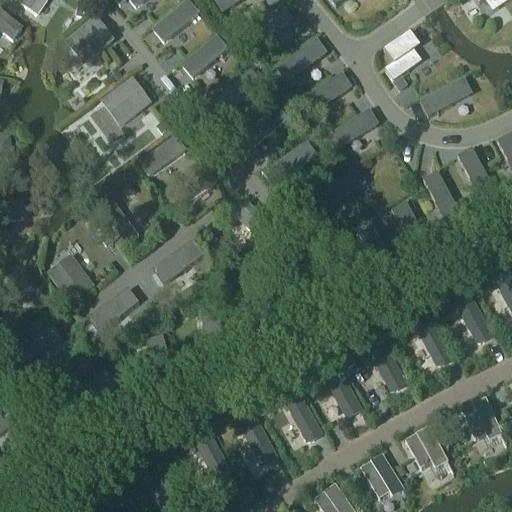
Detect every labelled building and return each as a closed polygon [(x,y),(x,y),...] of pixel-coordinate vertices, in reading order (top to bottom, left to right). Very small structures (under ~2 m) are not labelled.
[(28,0),(23,9),(36,18),(43,8),(47,0),(28,0)] [(121,0),(116,0),(113,3),(119,10),(125,5),(121,0)] [(126,0),(135,10),(146,1),(147,0),(126,0)] [(216,0),(213,2),(223,18),(226,16),(233,11),(243,5),(249,0),(216,0)] [(326,0),(334,10),(343,3),(346,0),(326,0)] [(511,0),(471,0),(478,9),(484,4),(486,6),(492,15),(493,16),(502,9),(503,8),(511,2),(511,1),(511,0)] [(165,22),(152,32),(163,46),(175,36),(188,27),(191,24),(200,17),(190,3),(177,13),(165,22)] [(250,32),(240,38),(250,52),(256,48),(260,46),(270,39),(281,33),(290,26),(280,11),(271,18),(261,25),(250,32)] [(0,33),(12,43),(21,32),(9,22),(0,14),(0,33)] [(76,37),(66,44),(67,45),(75,55),(84,67),(98,56),(107,49),(112,45),(103,33),(95,23),(94,22),(85,29),(76,37)] [(388,70),(383,73),(384,74),(391,84),(394,88),(398,95),(406,89),(400,81),(410,74),(420,67),(419,66),(412,56),(417,52),(411,42),(413,41),(410,36),(398,45),(386,53),(386,54),(395,66),(388,70)] [(192,59),(181,68),(186,75),(192,82),(193,81),(204,72),(215,63),(220,59),(227,53),(216,40),(204,49),(192,59)] [(286,67),(276,74),(286,87),(289,84),(295,79),(305,72),(315,65),(323,58),(324,57),(314,44),(305,52),(295,59),(286,67)] [(114,86),(121,80),(116,74),(109,79),(114,86)] [(218,100),(211,107),(212,108),(223,121),(224,120),(231,115),(241,106),(243,105),(252,97),(254,95),(262,88),(250,74),(240,82),(229,91),(218,100)] [(313,97),(300,106),(310,121),(313,118),(323,112),(336,103),(349,94),(340,80),(327,89),(313,97)] [(111,97),(101,105),(103,107),(110,117),(120,129),(130,122),(138,115),(141,113),(150,107),(140,94),(137,90),(131,82),(121,90),(111,97)] [(430,101),(419,106),(427,122),(438,116),(449,111),(459,105),(470,100),(461,84),(451,89),(440,95),(430,101)] [(245,137),(235,147),(245,158),(247,160),(250,158),(253,156),(257,151),(268,142),(269,141),(278,133),(280,132),(288,124),(276,110),(266,119),(255,128),(245,137)] [(336,135),(326,141),(334,154),(338,152),(345,148),(355,142),(365,136),(376,129),(367,115),(357,122),(347,128),(336,135)] [(511,137),(511,136),(495,145),(501,154),(507,165),(508,164),(511,171),(511,137)] [(150,156),(138,165),(148,180),(154,176),(160,172),(172,164),(185,155),(180,148),(174,140),(162,148),(150,156)] [(0,164),(0,165),(13,162),(13,161),(9,141),(0,143),(0,164)] [(272,170),(262,177),(272,191),(282,184),(288,180),(293,176),(305,168),(307,167),(316,161),(307,146),(295,154),(284,162),(272,170)] [(471,152),(456,161),(457,162),(463,172),(469,184),(470,184),(476,194),(481,204),(484,209),(492,205),(498,201),(493,193),(486,179),(479,166),(471,152)] [(0,191),(27,185),(22,163),(0,168),(0,191)] [(173,190),(161,199),(171,214),(178,209),(183,206),(195,197),(207,189),(208,189),(198,174),(185,182),(173,190)] [(324,195),(314,202),(323,216),(329,212),(333,209),(343,202),(353,196),(363,189),(356,178),(354,175),(344,182),(334,188),(324,195)] [(438,176),(423,184),(429,196),(435,207),(436,207),(444,221),(450,232),(459,227),(463,225),(457,213),(451,201),(444,188),(438,176)] [(133,196),(128,188),(121,193),(126,201),(133,196)] [(111,205),(98,215),(107,227),(116,239),(124,252),(127,250),(137,242),(129,230),(120,218),(113,208),(111,205)] [(406,206),(391,215),(396,226),(401,234),(402,233),(410,249),(416,259),(426,253),(430,251),(425,241),(418,229),(412,217),(406,206)] [(0,210),(0,226),(11,225),(24,223),(23,219),(21,207),(7,209),(0,210)] [(246,207),(234,220),(245,231),(256,241),(262,247),(267,252),(280,240),(275,236),(269,229),(257,218),(246,207)] [(371,226),(355,235),(362,246),(366,254),(367,253),(374,266),(381,279),(391,273),(396,270),(389,259),(383,248),(377,237),(371,226)] [(342,239),(334,244),(339,253),(347,248),(342,239)] [(168,265),(154,274),(164,287),(177,279),(190,270),(191,269),(203,261),(194,247),(181,256),(168,265)] [(259,260),(265,255),(259,248),(253,254),(259,260)] [(282,249),(275,256),(282,263),(289,256),(282,249)] [(298,258),(285,271),(294,280),(302,289),(303,289),(312,298),(319,305),(321,307),(334,295),(325,286),(324,284),(311,271),(298,258)] [(62,268),(49,277),(55,287),(62,297),(70,307),(81,299),(92,291),(85,281),(78,271),(71,262),(62,268)] [(0,285),(0,305),(10,301),(21,295),(31,290),(29,285),(24,274),(13,279),(2,285),(0,285)] [(511,282),(507,274),(492,283),(497,290),(503,302),(510,314),(511,318),(511,282)] [(264,279),(247,282),(247,283),(249,296),(251,309),(253,321),(255,334),(272,331),(270,318),(268,305),(266,292),(264,279)] [(98,316),(88,324),(89,325),(99,338),(109,330),(119,322),(126,317),(129,315),(139,307),(128,293),(118,301),(108,309),(98,316)] [(476,312),(468,298),(453,306),(457,313),(463,325),(470,336),(476,348),(482,345),(491,340),(484,326),(476,312)] [(219,320),(201,322),(202,323),(203,335),(204,347),(205,359),(207,371),(207,373),(224,371),(223,358),(222,346),(220,333),(219,320)] [(433,330),(427,320),(412,328),(418,338),(424,349),(430,360),(436,371),(442,368),(451,363),(445,352),(439,341),(433,330)] [(20,350),(10,357),(19,372),(21,370),(30,365),(40,358),(51,352),(62,345),(53,330),(42,337),(31,344),(20,350)] [(146,371),(141,372),(144,383),(147,394),(149,393),(157,391),(158,394),(175,390),(172,378),(169,365),(166,353),(163,341),(146,345),(146,348),(149,359),(152,369),(149,370),(146,371)] [(390,396),(405,388),(399,378),(394,367),(388,356),(382,346),(367,354),(372,363),(378,374),(384,385),(390,396)] [(126,351),(117,354),(120,363),(128,361),(126,351)] [(345,372),(354,367),(349,358),(341,363),(345,372)] [(349,393),(343,382),(337,371),(322,380),(327,389),(333,400),(339,411),(346,423),(360,415),(361,415),(355,404),(349,393)] [(95,405),(90,407),(94,418),(97,429),(104,427),(108,426),(108,428),(125,422),(121,410),(117,398),(113,386),(109,374),(92,379),(93,381),(97,392),(100,403),(95,405)] [(80,385),(77,376),(68,379),(71,388),(80,385)] [(57,392),(41,399),(42,402),(46,411),(51,423),(56,435),(61,446),(77,439),(72,428),(67,416),(62,404),(57,392)] [(302,404),(296,392),(281,401),(287,412),(293,424),(300,435),(306,446),(310,444),(320,438),(321,438),(315,427),(308,415),(302,404)] [(23,401),(27,410),(36,406),(32,396),(23,401)] [(490,415),(485,405),(473,410),(461,415),(466,425),(470,434),(474,444),(486,439),(489,446),(500,441),(501,441),(495,426),(490,415)] [(258,412),(262,420),(270,415),(266,408),(258,412)] [(259,429),(253,418),(238,426),(243,435),(249,447),(255,459),(262,471),(276,463),(270,452),(265,441),(259,429)] [(435,445),(428,433),(416,440),(405,446),(412,459),(419,473),(431,466),(436,475),(447,469),(448,469),(441,457),(435,445)] [(219,491),(221,489),(233,483),(226,469),(218,455),(210,441),(196,449),(197,452),(204,464),(211,476),(217,488),(219,491)] [(194,454),(190,445),(181,450),(186,459),(194,454)] [(389,472),(382,461),(371,467),(361,473),(369,487),(377,500),(386,494),(392,503),(403,496),(396,484),(389,472)] [(175,479),(168,465),(153,473),(155,476),(161,489),(168,502),(173,511),(179,511),(190,507),(183,493),(175,479)] [(140,483),(149,479),(145,470),(136,474),(140,483)] [(412,495),(430,490),(427,476),(408,481),(412,495)] [(134,511),(130,504),(122,490),(107,498),(110,504),(114,511),(134,511)] [(137,511),(165,511),(152,491),(132,504),(137,511)] [(349,511),(342,502),(335,491),(325,498),(315,505),(319,511),(349,511)]
